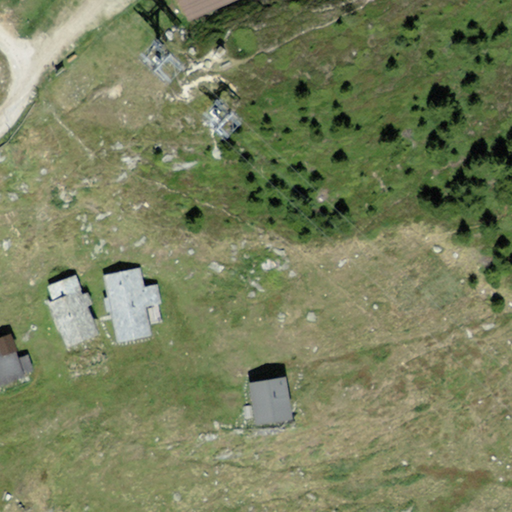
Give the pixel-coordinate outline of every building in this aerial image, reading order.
[(189,0),(202,25),(253,0),(189,0)] [(111,282),(133,343),(163,332),(141,271),(111,282)] [(50,296),(78,348),(108,333),(79,280),(50,296)] [(0,346),(0,390),(31,374),(13,340),(0,346)] [(255,425),(291,419),(284,376),(248,383),(255,425)] [(0,471),(0,499),(14,494),(5,469),(0,471)]
